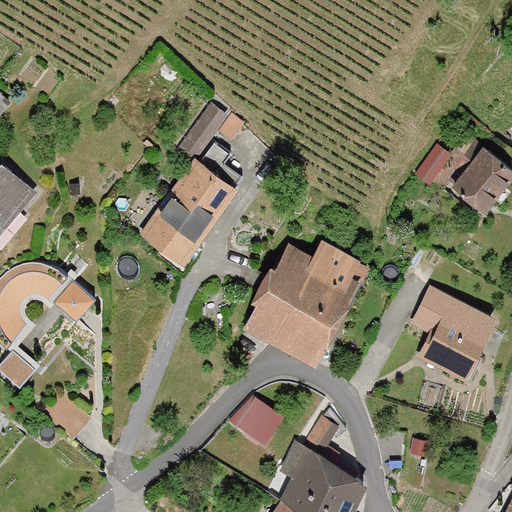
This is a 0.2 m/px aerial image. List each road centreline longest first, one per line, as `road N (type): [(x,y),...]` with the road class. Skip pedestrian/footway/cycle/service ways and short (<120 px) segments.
road 1 (motorway): [(220,511),(387,0)]
road 2 (motorway): [(212,0),(49,511)]
road 3 (residential): [(384,511),(353,407),(320,375),(273,365),(100,511)]
